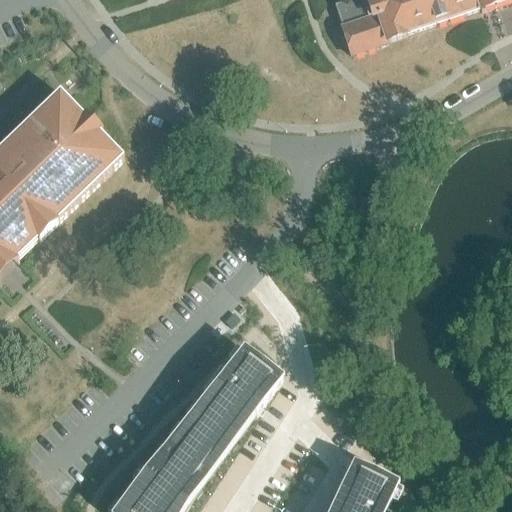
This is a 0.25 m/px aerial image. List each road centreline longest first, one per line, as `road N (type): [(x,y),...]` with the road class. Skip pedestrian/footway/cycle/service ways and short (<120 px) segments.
road 1 (residential): [(451,511),(389,430),(354,325),(372,216),(431,120)]
road 2 (residential): [(431,120),(369,140),(310,146),(214,130),(127,73),(68,0)]
